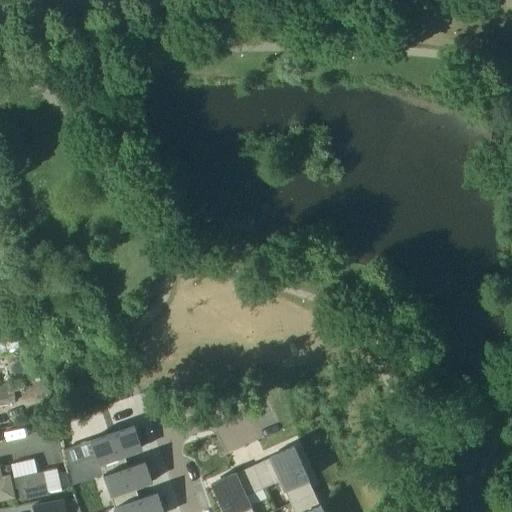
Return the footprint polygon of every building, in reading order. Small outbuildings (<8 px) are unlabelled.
[(0,385),(0,405),(16,402),(13,383),(0,385)] [(121,431),(92,441),(104,475),(128,466),(128,465),(124,454),(141,448),(132,422),(119,426),(121,431)] [(284,451),(253,465),(263,488),(280,480),(291,503),(314,492),(294,449),(285,453),(284,451)] [(128,466),(104,475),(115,508),(140,499),(136,488),(153,482),(145,460),(128,465),(128,466)] [(223,481),(213,486),(225,511),(253,511),(246,495),(263,488),(253,465),(222,479),(223,481)] [(0,499),(14,496),(20,495),(16,478),(10,479),(9,476),(1,478),(0,471),(0,499)] [(21,501),(49,495),(43,472),(16,478),(20,495),(21,501)] [(294,511),(323,511),(314,492),(291,503),(294,511)] [(140,499),(115,508),(116,511),(163,511),(157,493),(140,499)] [(81,511),(75,498),(63,500),(65,511),(81,511)] [(65,511),(63,500),(34,506),(35,511),(65,511)]
